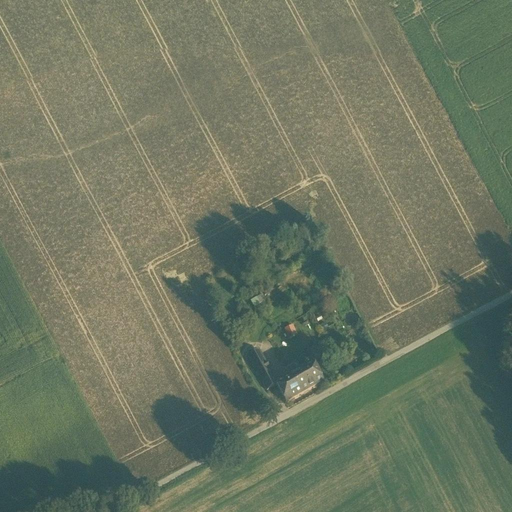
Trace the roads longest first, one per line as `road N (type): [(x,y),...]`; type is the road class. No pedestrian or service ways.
road 1 (residential): [(284,415),(511,293)]
road 2 (unclassified): [(105,511),(284,415)]
